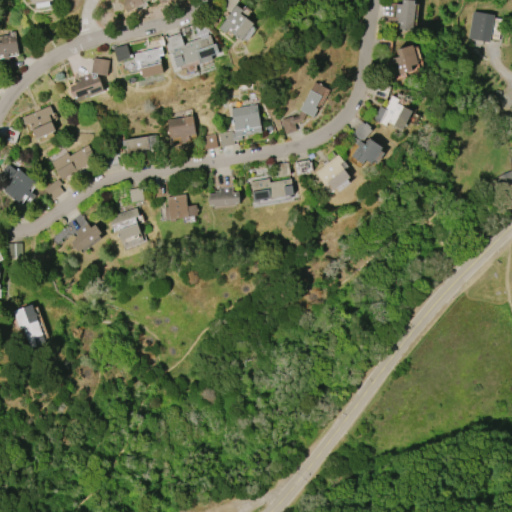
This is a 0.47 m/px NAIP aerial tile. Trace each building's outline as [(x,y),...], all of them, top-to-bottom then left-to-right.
[(54,0),(51,1),(52,7),(37,9),(36,4),(33,5),(32,0),(54,0)] [(163,0),(165,3),(162,5),(159,0),(149,0),(127,12),(122,4),(126,3),(124,0),(163,0)] [(221,0),(239,0),(236,5),(242,9),(240,13),(253,23),(240,40),(227,30),(224,34),(216,28),(227,13),(217,6),(221,0)] [(416,5),(412,31),(396,29),(397,19),(395,18),(397,3),(402,4),(402,0),(409,0),(415,1),(415,5),(416,5)] [(495,15),(490,42),(469,39),(473,11),(495,15)] [(0,36),(10,35),(9,31),(15,30),(19,55),(9,57),(10,61),(5,62),(4,58),(0,58),(0,36)] [(215,54),(178,67),(168,38),(180,33),(184,44),(209,35),(215,54)] [(114,49),(127,45),(130,56),(162,47),(164,55),(160,57),(164,73),(143,78),(139,62),(135,62),(134,57),(117,62),(114,49)] [(414,46),(419,63),(411,65),(413,71),(398,75),(393,58),(399,56),(398,50),(414,46)] [(104,91),(76,102),(70,85),(77,83),(77,80),(80,79),(79,76),(92,71),(94,56),(109,58),(107,75),(98,74),(97,76),(104,91)] [(314,80),(328,87),(317,108),(319,109),(314,118),(306,114),(302,122),(295,124),(294,131),(283,135),(279,121),(297,115),(314,80)] [(378,121),(392,96),(403,102),(401,105),(412,111),(401,132),(391,127),(392,124),(387,122),(386,125),(378,121)] [(232,109),(258,104),(263,132),(242,136),(243,139),(233,141),(234,144),(222,147),(220,133),(235,131),(232,109)] [(23,117),(50,106),(54,114),(50,115),(56,131),(37,139),(30,124),(26,125),(23,117)] [(168,120),(193,116),(197,138),(189,139),(190,141),(187,142),(188,143),(182,144),(182,140),(171,142),(168,120)] [(349,138),(363,122),(365,124),(366,122),(375,130),(369,137),(383,149),(371,163),(366,159),(362,164),(352,156),(358,147),(349,138)] [(126,140),(147,136),(149,149),(136,151),(137,154),(128,156),(126,140)] [(52,163),(68,153),(70,156),(88,146),(98,163),(68,182),(65,178),(62,180),(52,163)] [(315,173),(329,162),(325,157),(332,151),(336,156),(338,155),(348,167),(345,170),(350,177),(348,179),(351,183),(334,197),(315,173)] [(295,162),(297,175),(312,173),(310,160),(295,162)] [(279,174),(289,173),(288,162),(277,163),(279,174)] [(2,172),(9,164),(17,170),(18,168),(35,182),(29,190),(35,195),(32,199),(27,196),(21,204),(4,191),(7,186),(5,185),(7,183),(2,172)] [(251,182),(270,178),(271,182),(292,178),(295,194),(255,202),(251,182)] [(220,188),(234,187),(234,192),(240,192),(241,205),(214,207),(213,205),(210,205),(209,194),(215,194),(215,191),(220,191),(220,188)] [(131,201),(142,201),(141,189),(130,189),(131,201)] [(167,197),(187,194),(190,217),(167,220),(165,208),(169,207),(167,197)] [(109,217),(136,207),(139,216),(136,217),(144,242),(124,249),(118,232),(114,233),(109,217)] [(100,236),(81,251),(80,250),(78,251),(71,242),(76,238),(75,236),(78,234),(77,232),(88,223),(91,227),(95,224),(101,233),(99,235),(100,236)] [(8,258),(21,257),(21,244),(8,244),(8,258)] [(20,329),(14,311),(32,304),(46,344),(31,349),(23,328),(20,329)]
